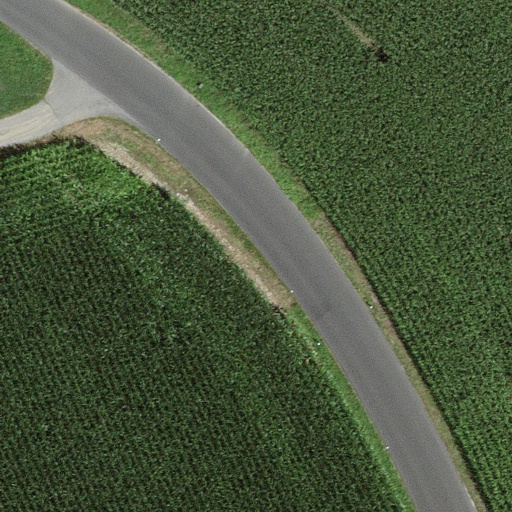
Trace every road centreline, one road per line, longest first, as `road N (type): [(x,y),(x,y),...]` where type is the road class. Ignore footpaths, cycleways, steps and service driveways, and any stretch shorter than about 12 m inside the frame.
road 1 (tertiary): [(3,0),(105,59),(240,178),(427,468),(445,511)]
road 2 (track): [(0,126),(67,109),(105,59)]
